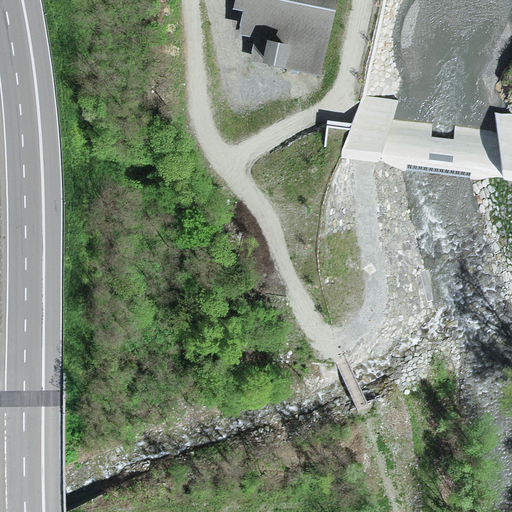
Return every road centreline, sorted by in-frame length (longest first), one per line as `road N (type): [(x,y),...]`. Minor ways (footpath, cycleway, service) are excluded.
road 1 (primary): [(13,0),(31,138),(34,511)]
road 2 (track): [(363,0),(343,91),(247,151),(237,168),(315,328),(339,354)]
road 3 (track): [(239,158),(211,139),(203,119),(193,0)]
